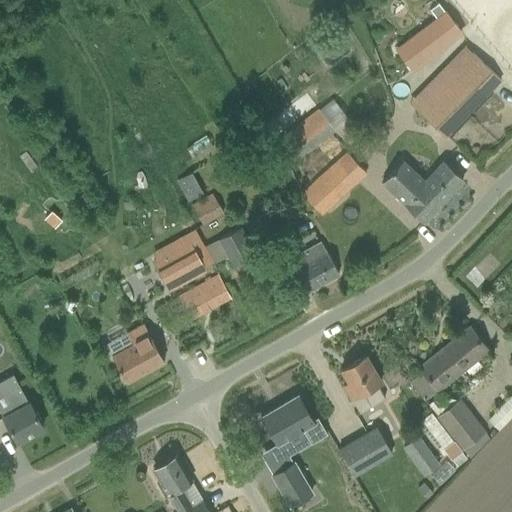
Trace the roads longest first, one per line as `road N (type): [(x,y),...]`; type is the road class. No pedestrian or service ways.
road 1 (unclassified): [(193,397),(404,278),(511,175)]
road 2 (unclassified): [(0,506),(193,397)]
road 3 (unclassified): [(259,511),(193,397)]
